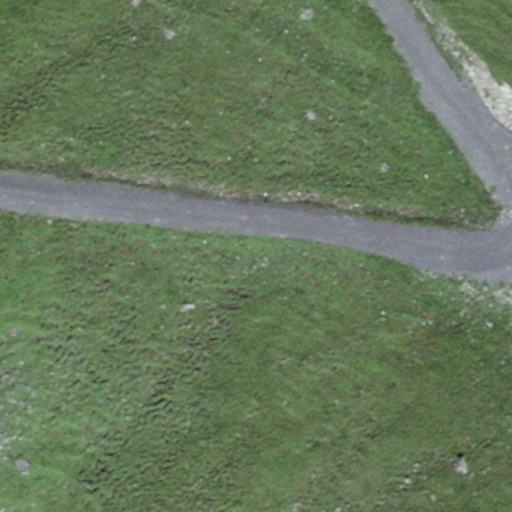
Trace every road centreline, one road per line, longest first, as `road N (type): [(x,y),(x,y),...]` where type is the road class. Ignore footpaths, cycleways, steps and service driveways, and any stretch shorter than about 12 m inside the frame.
road 1 (track): [(0,186),(511,254)]
road 2 (track): [(387,0),(511,178)]
